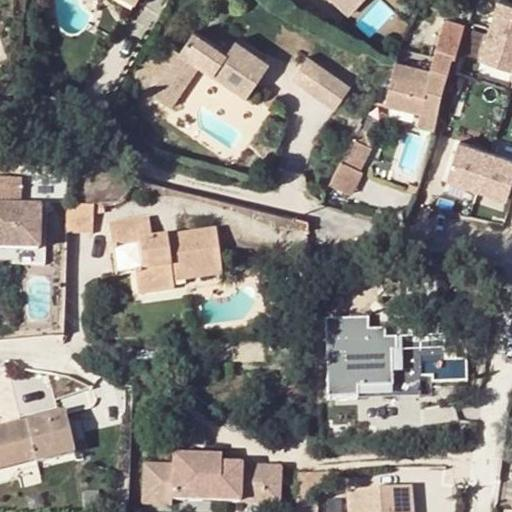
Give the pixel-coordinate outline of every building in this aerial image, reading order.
[(369,0),(358,18),(380,33),(403,0),(369,0)] [(511,0),(502,0),(490,36),(511,42),(511,0)] [(385,100),(420,108),(437,112),(448,69),(460,16),(443,11),(431,68),(396,60),(385,100)] [(199,30),(168,78),(185,90),(205,64),(219,74),(223,67),(231,72),(227,79),(252,97),(256,90),(263,81),(276,62),(241,39),(232,52),(199,30)] [(292,55),(309,66),(324,44),(308,32),(292,55)] [(349,61),(324,44),(309,66),(334,83),(349,61)] [(219,74),(227,79),(231,72),(223,67),(219,74)] [(18,73),(4,74),(4,85),(18,85),(18,73)] [(159,92),(176,105),(185,90),(168,78),(159,92)] [(276,90),(263,81),(256,90),(270,100),(276,90)] [(433,127),(437,112),(420,108),(416,123),(433,127)] [(511,129),(470,116),(458,152),(511,169),(511,129)] [(369,140),(353,132),(340,158),(356,166),(369,140)] [(356,166),(340,158),(327,182),(346,192),(359,168),(356,166)] [(0,247),(36,248),(37,209),(20,209),(20,179),(0,179),(0,247)] [(90,204),(64,203),(64,232),(89,233),(90,204)] [(309,242),(313,219),(240,205),(235,229),(309,242)] [(180,268),(217,263),(212,226),(149,235),(146,216),(108,221),(110,234),(111,241),(134,238),(138,268),(133,268),(136,293),(171,287),(170,280),(168,269),(168,264),(179,262),(180,268)] [(74,321),(73,239),(54,240),(54,263),(34,264),(35,322),(74,321)] [(287,258),(287,276),(309,276),(308,258),(287,258)] [(168,269),(170,280),(218,273),(217,263),(180,268),(168,269)] [(309,276),(287,276),(287,279),(287,288),(309,288),(309,276)] [(367,312),(324,313),(326,393),(356,392),(355,382),(391,382),(390,346),(395,346),(395,332),(384,332),(384,323),(367,323),(367,312)] [(355,382),(356,392),(391,392),(391,382),(355,382)] [(0,456),(32,448),(35,461),(73,450),(64,408),(19,419),(10,422),(0,424),(0,456)] [(18,413),(8,416),(10,422),(19,419),(18,413)] [(204,419),(174,418),(173,443),(191,444),(203,444),(204,419)] [(191,444),(173,443),(173,453),(191,454),(191,444)] [(0,469),(35,461),(32,448),(0,456),(0,469)] [(144,463),(143,487),(172,488),(172,498),(264,500),(279,500),(280,491),(280,464),(220,462),(220,455),(191,454),(173,453),(173,463),(144,463)] [(366,484),(347,485),(349,511),(409,511),(410,511),(413,511),(411,481),(376,483),(376,487),(366,488),(366,484)] [(297,511),(314,511),(317,488),(301,486),(297,511)] [(172,488),(143,487),(142,502),(172,503),(172,498),(172,488)]
